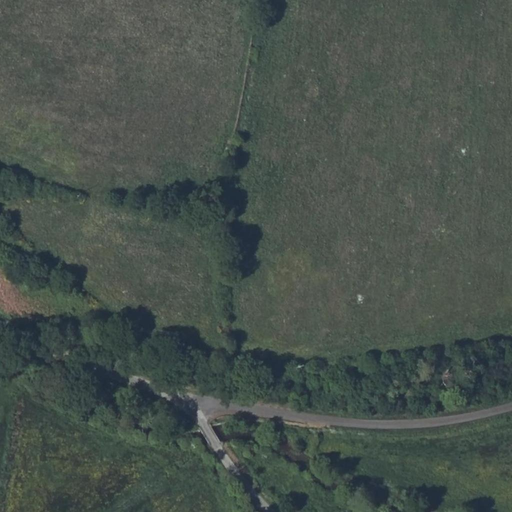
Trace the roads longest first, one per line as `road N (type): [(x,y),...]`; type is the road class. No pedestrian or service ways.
road 1 (unclassified): [(192,405),(424,425),(511,406)]
road 2 (unclassified): [(0,325),(40,351),(192,405)]
road 3 (unclassified): [(192,405),(219,454),(273,511)]
